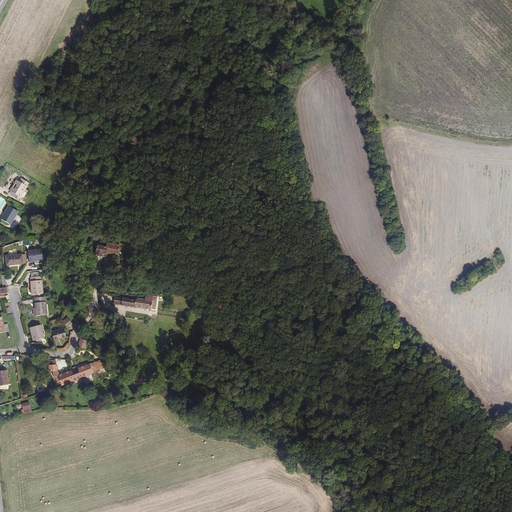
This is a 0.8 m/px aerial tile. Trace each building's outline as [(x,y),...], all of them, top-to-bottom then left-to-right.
[(13,195),(19,199),(28,185),(21,180),(19,183),(17,182),(10,193),(13,195)] [(16,214),(8,208),(0,220),(0,221),(8,227),(16,214)] [(112,241),(112,245),(111,250),(123,253),(125,243),(112,241)] [(111,250),(112,245),(102,244),(100,254),(106,254),(106,251),(111,252),(111,250)] [(42,252),(29,255),(30,263),(43,261),(42,252)] [(23,257),(7,257),(8,267),(23,266),(23,257)] [(9,293),(9,287),(7,277),(2,278),(3,288),(1,289),(2,294),(9,293)] [(33,278),(31,278),(32,296),(43,295),(42,277),(40,277),(33,278)] [(161,298),(161,295),(158,296),(153,296),(152,297),(150,296),(149,299),(132,296),(131,298),(130,306),(156,309),(156,308),(158,298),(161,298)] [(47,306),(45,296),(34,298),(36,310),(37,316),(50,315),(48,305),(47,306)] [(118,303),(130,306),(131,298),(127,297),(119,297),(118,303)] [(2,317),(0,317),(0,333),(8,331),(7,323),(3,324),(2,317)] [(67,321),(61,324),(65,330),(70,326),(67,321)] [(38,324),(28,327),(31,340),(41,338),(38,324)] [(49,333),(51,343),(64,341),(62,331),(49,333)] [(80,339),(77,347),(85,350),(88,342),(80,339)] [(101,368),(97,358),(81,365),(85,375),(86,377),(88,377),(86,374),(88,373),(101,368)] [(57,381),(59,385),(70,380),(66,370),(56,374),(53,359),(44,360),(46,371),(50,370),(51,377),(52,377),(54,382),(57,381)] [(66,370),(70,380),(82,376),(85,375),(81,365),(66,370)]
